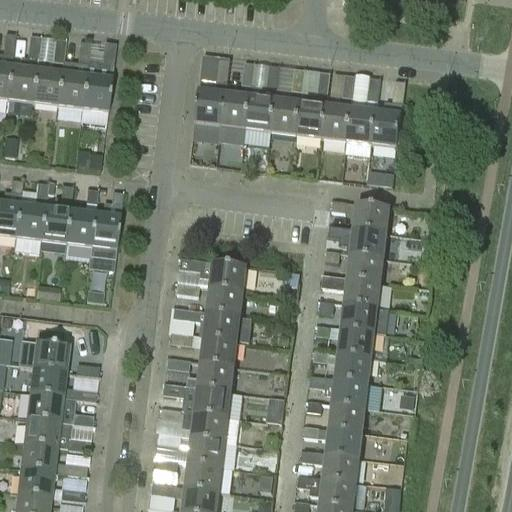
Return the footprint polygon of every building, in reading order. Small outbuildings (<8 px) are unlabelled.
[(0,104),(7,106),(11,73),(16,40),(5,39),(2,60),(0,59),(0,104)] [(36,76),(40,43),(30,42),(27,64),(20,63),(19,74),(11,73),(7,106),(31,109),(36,76)] [(63,69),(65,46),(55,45),(52,68),(63,69)] [(81,115),(86,82),(90,49),(80,48),(77,71),(69,69),(63,69),(61,79),(56,112),(81,115)] [(113,75),(115,52),(105,51),(102,73),(113,75)] [(226,89),(229,66),(219,65),(216,88),(226,89)] [(252,92),(255,70),(244,68),(241,91),(252,92)] [(86,82),(81,115),(106,118),(108,118),(112,85),(113,75),(102,73),(88,71),(86,82)] [(245,135),(244,148),(269,151),(271,138),(272,138),(276,105),(280,73),(269,71),(266,95),(251,93),(250,102),(247,135),(245,135)] [(302,98),(305,76),(294,74),(291,97),(302,98)] [(61,79),(36,76),(31,109),(56,112),(61,79)] [(327,101),(330,79),(320,77),(317,99),(327,101)] [(352,104),(355,82),(345,80),(342,103),(352,104)] [(367,106),(377,107),(380,85),(370,84),(367,106)] [(395,87),(392,109),(386,108),(384,119),(377,118),(373,150),(397,153),(401,121),(402,110),(405,88),(395,87)] [(221,132),(225,99),(199,96),(194,128),(221,132)] [(250,102),(225,99),(221,132),(245,135),(247,135),(250,102)] [(301,108),(276,105),(272,138),(297,141),(301,108)] [(322,144),(326,111),(301,108),(297,141),(322,144)] [(351,114),(326,111),(322,144),(347,147),(351,114)] [(347,147),(346,159),(371,162),(373,150),(377,118),(351,114),(347,147)] [(3,162),(16,164),(17,155),(4,153),(3,162)] [(89,176),(99,177),(102,161),(91,159),(89,174),(89,176)] [(366,190),(375,191),(377,178),(368,177),(366,190)] [(3,207),(0,206),(0,240),(15,243),(19,209),(20,209),(23,187),(12,185),(10,198),(4,198),(3,207)] [(45,212),(46,203),(48,190),(37,189),(34,211),(20,209),(19,209),(15,243),(40,246),(44,212),(45,212)] [(62,192),(60,205),(71,206),(73,193),(62,192)] [(86,208),(96,209),(98,196),(87,195),(86,208)] [(115,266),(116,255),(120,221),(122,199),(112,198),(111,211),(104,210),(103,219),(94,218),(90,252),(91,252),(89,263),(115,266)] [(44,212),(40,246),(65,249),(69,215),(70,215),(71,206),(60,205),(55,204),(53,213),(45,212),(44,212)] [(346,208),(333,207),(332,216),(345,218),(346,208)] [(354,235),(389,239),(392,214),(358,209),(355,235),(354,235)] [(70,215),(69,215),(65,249),(90,252),(94,218),(70,215)] [(329,232),(328,242),(340,243),(340,249),(353,251),(351,260),(386,265),(389,239),(354,235),(355,235),(329,232)] [(340,258),(326,256),(325,267),(339,268),(340,258)] [(431,259),(426,258),(421,262),(421,267),(430,269),(431,259)] [(382,290),(386,265),(351,260),(348,284),(348,285),(382,290)] [(211,294),(243,298),(246,272),(180,264),(179,275),(200,277),(199,283),(211,285),(210,293),(211,293),(211,294)] [(336,294),(337,283),(323,282),(322,292),(336,294)] [(10,297),(37,298),(37,284),(10,283),(10,297)] [(337,283),(336,294),(347,295),(345,311),(379,315),(382,290),(348,285),(348,284),(337,283)] [(10,286),(0,284),(0,298),(8,299),(10,286)] [(200,292),(178,289),(176,299),(199,302),(200,292)] [(44,291),(42,304),(59,305),(61,293),(44,291)] [(210,293),(207,318),(208,318),(208,319),(240,323),(243,298),(211,294),(211,293),(210,293)] [(88,297),(87,309),(104,311),(105,300),(88,297)] [(334,308),(320,307),(319,317),(333,319),(334,308)] [(345,311),(342,336),(376,340),(386,341),(389,316),(379,315),(345,311)] [(205,344),(237,348),(240,323),(208,319),(208,318),(207,318),(175,314),(173,324),(206,328),(204,343),(205,344)] [(331,333),(317,331),(316,342),(330,344),(331,333)] [(376,340),(342,336),(339,361),(373,365),(376,340)] [(171,339),(170,350),(203,354),(204,343),(171,339)] [(202,369),(234,373),(237,348),(205,344),(204,343),(203,354),(201,368),(202,369)] [(36,348),(33,374),(66,378),(69,352),(36,348)] [(326,369),(328,358),(314,356),(313,367),(326,369)] [(336,385),(336,386),(370,390),(373,365),(339,361),(337,375),(336,385)] [(191,367),(168,364),(167,374),(189,377),(191,367)] [(199,394),(231,398),(234,373),(202,369),(201,368),(199,383),(189,382),(188,392),(198,394),(199,394)] [(98,383),(99,372),(77,370),(75,380),(98,383)] [(30,399),(63,403),(95,408),(96,397),(64,393),(66,378),(33,374),(30,399)] [(336,386),(336,385),(311,382),(310,393),(326,395),(325,401),(334,402),(333,411),(367,415),(370,390),(336,386)] [(165,389),(163,401),(184,403),(182,417),(184,417),(195,419),(196,419),(196,420),(228,423),(231,398),(199,394),(198,394),(188,392),(165,389)] [(30,399),(27,424),(60,428),(60,429),(70,430),(78,431),(79,420),(73,419),(75,405),(63,403),(30,399)] [(414,401),(402,399),(400,412),(413,414),(414,401)] [(322,409),(308,407),(307,417),(321,419),(322,409)] [(330,436),(364,440),(367,415),(333,411),(330,435),(330,436)] [(162,414),(161,425),(183,428),(182,434),(193,436),(192,444),(193,444),(193,445),(225,448),(236,450),(239,425),(228,423),(196,420),(196,419),(195,419),(184,417),(182,417),(162,414)] [(79,420),(78,431),(92,433),(93,422),(79,420)] [(24,449),(57,453),(57,454),(89,458),(90,447),(68,445),(69,438),(59,437),(60,428),(27,424),(24,449)] [(305,432),(304,442),(329,445),(327,460),(327,461),(361,465),(364,440),(330,436),(330,435),(305,432)] [(181,442),(159,439),(158,450),(180,452),(181,442)] [(193,444),(192,444),(188,469),(190,469),(190,470),(222,473),(225,448),(193,445),(193,444)] [(21,475),(54,478),(54,479),(86,483),(87,472),(55,468),(57,454),(57,453),(24,449),(21,475)] [(315,459),(302,457),(301,467),(314,469),(315,459)] [(315,459),(314,469),(325,470),(324,485),(324,486),(358,490),(361,465),(327,461),(327,460),(315,459)] [(178,467),(156,464),(155,475),(177,477),(178,467)] [(188,469),(185,494),(187,494),(187,495),(219,499),(229,500),(232,475),(222,473),(190,470),(190,469),(188,469)] [(51,504),(54,479),(54,478),(21,475),(18,500),(51,504)] [(326,511),(354,511),(358,490),(323,486),(324,485),(299,482),(298,493),(311,494),(311,501),(322,502),(320,511),(326,511)] [(389,482),(388,492),(397,493),(398,483),(389,482)] [(175,492),(153,489),(151,500),(174,502),(175,492)] [(187,494),(185,494),(183,511),(216,511),(219,499),(187,495),(187,494)] [(84,498),(61,495),(60,505),(82,508),(84,498)] [(386,495),(384,511),(398,511),(400,496),(386,495)] [(49,511),(51,504),(18,500),(16,511),(49,511)]
